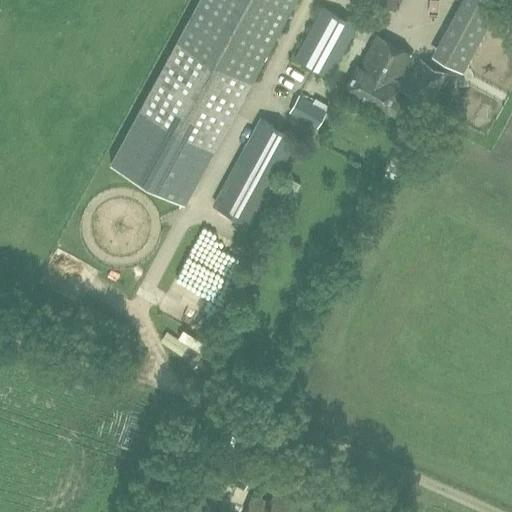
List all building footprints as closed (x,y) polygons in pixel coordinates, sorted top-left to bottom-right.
[(295,0),(199,0),(139,111),(213,151),(295,0)] [(501,0),(461,0),(432,54),(463,71),(501,0)] [(323,6),(295,58),(329,76),(357,24),(323,6)] [(358,64),(345,88),(386,110),(400,118),(408,103),(394,95),(402,81),(399,79),(413,54),(379,35),(362,66),(358,64)] [(402,91),(430,106),(447,74),(419,59),(402,91)] [(317,127),(326,112),(299,96),(290,111),(317,127)] [(213,151),(139,111),(110,164),(185,204),(213,151)] [(262,118),(240,160),(215,206),(250,225),(274,178),(296,136),(262,118)] [(291,178),(283,191),(293,197),(301,184),(291,178)] [(205,242),(199,253),(241,277),(247,267),(205,242)] [(210,473),(245,487),(253,469),(218,455),(218,456),(212,453),(205,469),(211,472),(210,473)] [(199,493),(212,499),(217,486),(204,480),(199,493)] [(244,511),(313,511),(315,510),(274,491),(269,503),(252,496),(244,511)]
